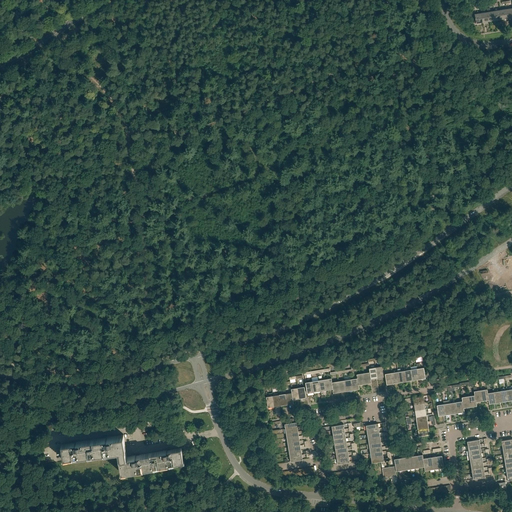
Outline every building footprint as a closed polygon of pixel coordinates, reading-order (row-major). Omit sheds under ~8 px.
[(495,20),(494,11),(490,11),(489,8),(487,8),(487,12),(489,21),(495,20)] [(502,19),(508,18),(507,9),(500,10),(502,19)] [(474,24),(482,22),(481,13),(474,14),(475,18),(473,18),(474,24)] [(420,363),(416,364),(417,368),(419,379),(425,378),(424,367),(420,368),(420,363)] [(375,367),(377,378),(384,377),(382,366),(375,367)] [(371,379),(377,378),(375,367),(369,368),(369,372),(370,372),(371,379)] [(412,380),(419,379),(417,368),(411,369),(412,380)] [(400,369),(398,369),(398,371),(399,382),(406,381),(404,370),(400,371),(400,369)] [(406,381),(412,380),(411,369),(404,370),(406,381)] [(393,383),(399,382),(398,371),(391,372),(393,383)] [(371,383),(371,379),(370,372),(369,372),(363,373),(365,384),(371,383)] [(387,384),(393,383),(391,372),(385,374),(387,384)] [(358,385),(359,385),(365,384),(363,373),(357,374),(357,378),(358,385)] [(332,382),(331,378),(325,379),(326,390),(333,389),(332,382)] [(359,389),(359,385),(358,385),(357,378),(351,379),(353,390),(359,389)] [(320,391),(326,390),(325,379),(318,380),(320,391)] [(346,391),(353,390),(351,379),(344,380),(346,391)] [(314,392),(320,391),(318,380),(312,381),(314,392)] [(340,392),(346,391),(344,380),(338,381),(340,392)] [(307,393),(314,392),(312,381),(305,382),(307,393)] [(333,393),(340,392),(338,381),(332,382),(333,389),(333,393)] [(298,388),(299,398),(306,397),(304,386),(298,388)] [(482,401),(480,390),(477,390),(477,389),(476,386),(473,387),(475,395),(476,402),(482,401)] [(293,399),(299,398),(298,388),(291,389),(292,392),(293,399)] [(488,393),(487,389),(480,390),(482,401),(489,400),(488,393)] [(502,402),(508,401),(507,390),(500,391),(502,402)] [(496,403),(502,402),(500,391),(494,392),(496,403)] [(294,403),(293,399),(292,392),(285,393),(287,404),(294,403)] [(281,405),(287,404),(285,393),(279,394),(281,405)] [(274,406),(281,405),(279,394),(273,395),(274,406)] [(268,407),(274,406),(273,395),(266,397),(268,407)] [(477,406),(476,402),(475,395),(468,396),(470,407),(477,406)] [(414,404),(424,402),(423,396),(413,397),(414,404)] [(464,408),(470,407),(468,396),(462,397),(462,401),(464,408)] [(464,412),(464,408),(462,401),(456,402),(458,413),(464,412)] [(415,410),(425,409),(424,402),(414,404),(415,410)] [(451,414),(458,413),(456,402),(450,403),(451,414)] [(445,415),(451,414),(450,403),(443,404),(445,415)] [(438,416),(445,415),(443,404),(437,405),(438,416)] [(416,417),(426,415),(425,409),(415,410),(416,417)] [(417,423),(427,421),(426,415),(416,417),(413,417),(414,420),(416,419),(417,423)] [(285,429),(297,427),(297,422),(294,422),(293,418),(286,420),(287,424),(285,424),(285,429)] [(418,429),(428,428),(427,421),(417,423),(418,429)] [(418,429),(415,430),(416,432),(418,432),(419,436),(430,434),(428,428),(418,429)] [(127,456),(125,448),(126,448),(124,434),(61,444),(64,458),(69,457),(69,458),(119,449),(121,458),(120,458),(122,471),(127,471),(178,463),(178,462),(183,461),(181,448),(127,456)] [(396,471),(396,466),(395,466),(389,467),(391,477),(390,476),(394,475),(394,477),(397,476),(396,471)] [(387,476),(387,478),(391,477),(389,467),(382,468),(384,478),(384,477),(387,476)]
